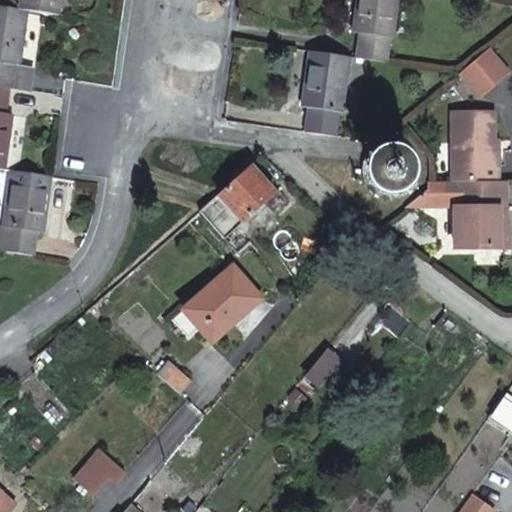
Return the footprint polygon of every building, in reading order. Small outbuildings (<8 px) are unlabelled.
[(28,6),(58,10),(59,0),(18,0),(18,5),(28,6)] [(355,53),(386,58),(389,33),(394,33),(398,0),(356,0),(352,26),(359,28),(355,53)] [(0,85),(9,87),(13,61),(20,62),(28,6),(18,5),(0,2),(0,85)] [(308,104),(303,128),(335,133),(339,108),(342,109),(350,53),(309,47),(301,103),(308,104)] [(486,48),(461,70),(480,92),(505,70),(486,48)] [(0,166),(5,167),(13,112),(6,110),(9,87),(0,85),(0,166)] [(451,108),(452,176),(497,176),(498,160),(494,160),(494,137),(494,107),(451,108)] [(381,151),(378,152),(377,153),(376,154),(374,156),(372,159),(371,161),(370,164),(370,168),(370,171),(370,174),(371,177),(372,180),(374,182),(376,185),(378,186),(380,188),(383,189),(385,190),(387,190),(390,191),(393,191),(395,190),(398,190),(401,189),(403,187),(406,185),(408,183),(409,181),(411,179),(412,175),(412,173),(413,171),(413,168),(412,166),(412,164),(411,162),(410,160),(409,158),(408,156),(406,154),(404,152),(403,152),(401,150),(399,150),(396,149),(393,148),(391,148),(387,148),(384,149),(381,151)] [(278,191),(252,162),(231,181),(201,207),(229,238),(251,216),(278,191)] [(44,232),(52,175),(11,168),(2,226),(5,226),(1,248),(32,252),(35,230),(44,232)] [(507,215),(506,176),(497,176),(452,176),(426,176),(426,185),(408,200),(456,200),(456,242),(499,242),(499,215),(507,215)] [(509,215),(507,215),(499,215),(499,242),(509,242),(509,215)] [(257,298),(229,266),(182,309),(210,340),(257,298)] [(164,313),(160,308),(155,313),(159,317),(164,313)] [(338,357),(325,346),(302,375),(316,386),(338,357)] [(156,369),(178,389),(189,377),(167,357),(156,369)] [(511,397),(505,393),(490,414),(511,429),(511,397)] [(113,477),(123,466),(99,445),(74,473),(92,489),(107,472),(113,477)] [(1,486),(0,487),(0,511),(14,497),(1,486)] [(494,511),(499,505),(473,491),(457,511),(494,511)] [(141,511),(130,501),(120,511),(141,511)]
